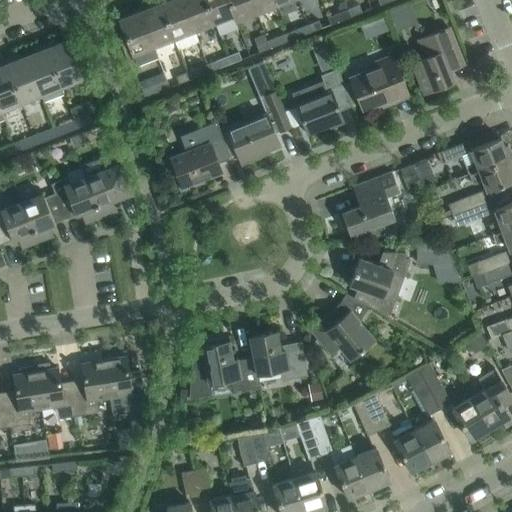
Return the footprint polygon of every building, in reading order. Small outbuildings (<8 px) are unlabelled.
[(197,40),(193,30),(181,0),(165,0),(159,2),(173,38),(177,48),(197,40)] [(213,22),(204,0),(181,0),(193,30),(213,22)] [(233,14),(227,0),(204,0),(213,22),(233,15),(233,14)] [(256,12),(250,0),(227,0),(233,14),(233,15),(235,20),(256,12)] [(276,4),(273,0),(250,0),(256,12),(276,4)] [(173,38),(159,2),(139,10),(153,46),(173,38)] [(358,4),(347,8),(350,16),(361,11),(358,4)] [(329,24),(350,16),(347,8),(327,16),(329,24)] [(153,46),(139,10),(118,18),(136,65),(157,57),(153,46)] [(384,14),(359,24),(365,38),(390,28),(384,14)] [(309,31),(329,24),(327,16),(307,24),(309,31)] [(309,31),(307,24),(295,28),(298,36),(309,31)] [(447,27),(418,39),(425,57),(412,62),(423,92),(453,80),(445,59),(458,54),(447,27)] [(286,32),(266,40),(269,47),(289,39),(286,32)] [(81,77),(66,40),(45,48),(60,85),(81,77)] [(269,47),(266,40),(255,44),(258,52),(269,47)] [(60,85),(45,48),(25,56),(40,93),(43,101),(63,93),(60,85)] [(237,51),(226,55),(229,63),(240,59),(237,51)] [(229,63),(226,55),(215,60),(218,67),(229,63)] [(40,93),(25,56),(5,64),(20,101),(40,93)] [(406,92),(392,56),(369,65),(371,69),(349,78),(350,79),(357,98),(361,110),(406,92)] [(263,61),(251,66),(254,74),(267,69),(263,61)] [(0,108),(20,101),(5,64),(0,65),(0,108)] [(197,67),(186,71),(189,79),(200,74),(197,67)] [(342,82),(336,68),(320,74),(326,91),(295,104),(306,133),(336,122),(337,124),(342,121),(338,110),(351,105),(349,101),(342,82)] [(189,79),(186,71),(175,76),(178,83),(189,79)] [(141,89),(144,97),(157,91),(169,86),(166,79),(155,83),(155,84),(141,89)] [(350,79),(342,82),(349,101),(357,98),(350,79)] [(290,126),(275,89),(263,95),(269,111),(226,129),(241,164),(254,158),(256,154),(278,145),(274,133),(290,126)] [(88,113),(73,119),(76,127),(91,121),(88,113)] [(76,127),(73,119),(53,127),(56,135),(76,127)] [(176,174),(181,187),(221,172),(217,163),(230,158),(219,128),(216,121),(193,129),(199,145),(169,157),(172,163),(161,167),(165,178),(176,174)] [(56,135),(53,127),(33,135),(36,143),(56,135)] [(86,141),(82,132),(69,137),(73,147),(86,141)] [(36,143),(33,135),(12,143),(16,151),(36,143)] [(461,155),(468,173),(511,157),(506,145),(503,146),(499,137),(469,149),(470,151),(466,152),(462,142),(440,150),(444,162),(461,155)] [(0,157),(16,151),(12,143),(0,147),(0,157)] [(115,163),(111,153),(91,160),(95,172),(84,176),(99,216),(115,210),(111,200),(117,198),(117,197),(131,191),(120,162),(115,163)] [(511,169),(511,159),(511,157),(468,173),(472,183),(481,179),(485,190),(511,179),(511,170),(511,169)] [(399,168),(403,177),(417,172),(414,163),(399,168)] [(350,234),(365,228),(366,232),(367,235),(368,236),(369,237),(371,237),(372,238),(375,237),(377,237),(380,236),(382,235),(382,234),(383,233),(383,231),(383,230),(383,228),(381,222),(393,218),(385,196),(397,191),(390,171),(366,180),(370,192),(356,197),(359,205),(341,212),(350,234)] [(99,216),(84,176),(70,182),(68,176),(50,183),(54,192),(64,218),(74,214),(75,215),(80,213),(84,223),(99,216)] [(481,190),(458,198),(463,210),(485,201),(481,190)] [(53,222),(64,218),(54,192),(43,197),(42,193),(20,201),(36,242),(52,235),(48,225),(54,223),(53,222)] [(36,242),(20,201),(0,209),(0,241),(1,243),(11,239),(11,240),(17,238),(21,248),(36,242)] [(490,213),(485,201),(463,210),(467,221),(490,213)] [(488,224),(491,234),(511,225),(511,201),(493,209),(497,220),(488,224)] [(511,225),(491,234),(495,243),(504,240),(509,251),(511,249),(511,225)] [(445,240),(417,241),(418,262),(454,262),(445,240)] [(471,276),(509,261),(504,250),(467,265),(471,276)] [(348,284),(381,296),(393,266),(403,267),(404,252),(382,251),(377,264),(358,257),(348,284)] [(511,272),(511,270),(509,261),(471,276),(475,287),(485,284),(511,272)] [(374,338),(358,320),(367,305),(345,292),(338,302),(346,311),(334,321),(327,312),(308,328),(329,353),(338,346),(349,359),(374,338)] [(511,329),(509,330),(501,333),(507,349),(511,347),(511,329)] [(280,380),(306,375),(300,343),(286,345),(286,343),(278,345),(276,331),(248,336),(252,356),(252,355),(256,373),(278,369),(280,380)] [(256,373),(252,355),(252,356),(231,359),(228,340),(225,341),(224,336),(204,340),(205,344),(200,345),(202,356),(192,358),(189,397),(211,393),(209,382),(230,378),(232,389),(259,384),(256,373)] [(125,355),(102,359),(108,396),(119,394),(125,407),(145,404),(141,377),(140,377),(139,369),(138,369),(139,377),(128,379),(125,355)] [(108,396),(102,359),(80,362),(84,386),(72,388),(76,415),(96,412),(97,398),(108,396)] [(72,388),(60,390),(57,366),(49,367),(48,362),(36,364),(37,369),(34,370),(40,407),(51,406),(57,418),(76,415),(72,388)] [(428,362),(416,368),(438,409),(450,402),(428,362)] [(500,369),(511,390),(511,389),(511,364),(500,369)] [(34,370),(32,370),(31,365),(19,367),(20,372),(12,373),(16,397),(4,399),(8,426),(28,423),(29,409),(40,407),(34,370)] [(438,409),(416,368),(404,375),(427,415),(438,409)] [(484,389),(470,397),(489,428),(508,416),(502,405),(511,399),(493,368),(477,377),(484,389)] [(319,383),(309,386),(313,399),(323,396),(319,383)] [(389,425),(374,392),(363,398),(378,430),(389,425)] [(489,428),(470,397),(451,409),(469,439),(489,428)] [(378,430),(363,398),(352,404),(366,435),(378,430)] [(0,427),(8,426),(4,399),(0,399),(0,427)] [(319,415),(307,419),(319,455),(328,452),(331,451),(319,415)] [(199,428),(197,417),(185,419),(186,430),(199,428)] [(429,461),(413,429),(407,418),(398,423),(400,425),(389,431),(393,439),(409,471),(429,461)] [(319,455),(307,419),(295,422),(307,459),(319,455)] [(433,419),(413,429),(429,461),(449,450),(433,419)] [(201,430),(193,431),(194,443),(202,442),(201,430)] [(57,431),(47,433),(49,449),(60,447),(57,431)] [(194,443),(193,431),(182,432),(183,444),(194,443)] [(268,458),(261,433),(249,435),(255,462),(268,458)] [(255,462),(249,435),(236,437),(243,465),(255,462)] [(368,489),(354,456),(349,443),(331,451),(328,452),(346,497),(368,489)] [(375,447),(354,456),(368,489),(388,480),(375,447)] [(76,460),(63,461),(64,470),(76,469),(76,460)] [(107,460),(105,472),(121,474),(122,463),(107,460)] [(64,470),(63,461),(51,463),(51,472),(64,470)] [(33,465),(20,466),(21,475),(34,474),(33,465)] [(21,475),(20,466),(8,467),(8,476),(21,475)] [(205,467),(193,469),(198,495),(210,492),(205,467)] [(198,495),(193,469),(180,472),(185,497),(198,495)] [(293,478),(304,511),(305,511),(304,511),(319,511),(321,511),(320,507),(325,505),(315,471),(293,478)] [(302,511),(304,511),(293,478),(271,484),(279,511),(302,511)] [(234,511),(257,511),(252,486),(251,486),(249,479),(228,483),(231,494),(234,511)] [(234,511),(231,494),(208,498),(211,511),(234,511)] [(77,511),(77,501),(66,502),(66,511),(77,511)] [(66,511),(66,502),(55,502),(55,511),(66,511)] [(190,511),(189,502),(166,505),(167,511),(190,511)] [(34,511),(34,503),(23,504),(23,511),(34,511)]
